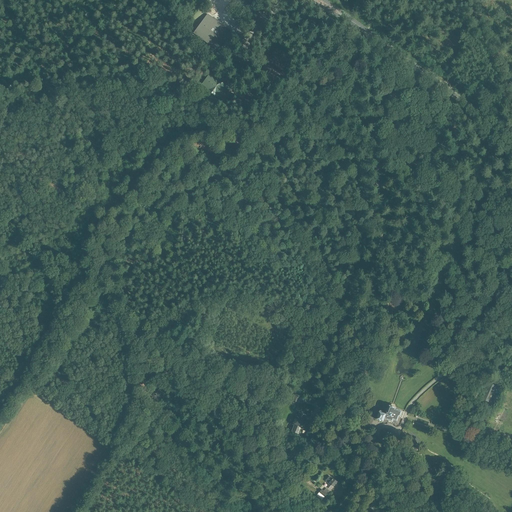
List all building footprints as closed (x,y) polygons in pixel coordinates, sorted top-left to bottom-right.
[(218,51),(226,41),(224,40),(230,31),(207,14),(193,33),(218,51)] [(231,87),(211,72),(201,86),(221,101),(231,87)] [(489,383),(482,398),(491,402),(495,393),(496,391),(498,387),(489,383)] [(390,404),(389,406),(387,412),(386,411),(385,414),(381,413),(381,412),(381,411),(380,410),(379,410),(379,411),(376,419),(382,421),(383,419),(392,422),(392,419),(397,421),(398,417),(401,418),(403,412),(401,411),(395,409),(395,408),(394,406),(390,404)] [(349,418),(348,409),(340,410),(341,419),(349,418)] [(296,414),(295,417),(292,424),(294,425),(291,431),(298,434),(301,428),(302,428),(305,421),(303,421),(306,415),(299,412),(298,415),(296,414)] [(331,480),(327,477),(325,481),(329,484),(327,486),(330,489),(333,486),(337,482),(333,478),(331,480)] [(318,492),(324,497),(329,491),(326,488),(324,491),(321,489),(318,492)]
